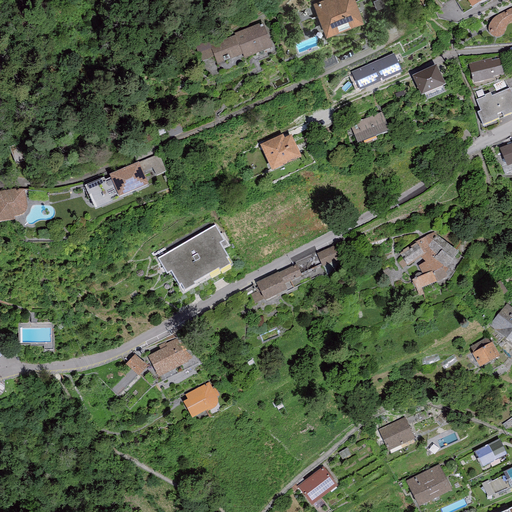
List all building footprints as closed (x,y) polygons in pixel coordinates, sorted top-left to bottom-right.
[(351,0),(323,0),(318,2),(327,25),(358,14),(351,0)] [(511,9),(505,12),(498,16),(492,24),(490,27),(491,31),(493,33),(499,34),(502,30),(505,23),(508,18),(511,18),(511,9)] [(241,36),(210,47),(216,63),(242,53),(244,56),(270,49),(261,26),(245,31),(241,36)] [(394,55),(352,72),(360,91),(402,74),(394,55)] [(488,61),(470,67),(473,80),(502,70),(499,62),(489,65),(488,61)] [(435,69),(414,78),(421,93),(440,84),(435,69)] [(487,97),(480,99),(483,105),(480,107),(486,120),(511,108),(511,87),(488,98),(487,97)] [(382,113),(353,125),(357,133),(354,135),(355,140),(375,134),(377,137),(390,133),(382,113)] [(284,140),(265,147),(274,170),(301,160),(294,141),(286,143),(284,140)] [(18,142),(10,145),(16,161),(25,158),(18,142)] [(511,143),(499,150),(507,168),(511,165),(511,143)] [(145,184),(137,166),(104,180),(102,176),(85,185),(93,205),(100,204),(99,201),(145,184)] [(13,189),(0,191),(0,217),(13,216),(12,213),(17,213),(21,212),(24,209),(25,205),(25,200),(23,198),(23,195),(24,191),(14,192),(13,189)] [(216,228),(158,259),(167,276),(172,274),(183,293),(232,267),(220,245),(224,242),(216,228)] [(432,243),(425,251),(445,267),(457,251),(435,233),(427,237),(432,243)] [(402,268),(424,256),(416,244),(407,250),(403,255),(400,262),(402,268)] [(333,247),(316,255),(321,267),(339,260),(333,247)] [(278,272),(258,285),(265,298),(287,289),(285,284),(321,267),(316,255),(300,264),(295,264),(293,267),(288,268),(282,272),(278,272)] [(420,278),(413,281),(417,290),(447,275),(442,268),(434,274),(431,271),(420,278)] [(511,309),(506,304),(488,325),(511,346),(511,309)] [(176,338),(161,344),(163,350),(152,355),(160,375),(188,361),(176,338)] [(489,342),(471,350),(480,367),(498,360),(489,342)] [(146,365),(137,356),(109,387),(119,396),(123,391),(126,390),(140,374),(140,370),(146,365)] [(191,406),(195,417),(209,409),(220,406),(216,396),(220,395),(219,390),(215,392),(213,385),(190,395),(194,404),(191,406)] [(364,399),(356,407),(363,417),(373,411),(364,399)] [(373,434),(383,455),(406,442),(397,422),(373,434)] [(481,467),(506,457),(498,441),(475,452),(478,463),(481,467)] [(439,466),(406,482),(419,508),(451,492),(439,466)] [(324,469),(300,487),(312,504),(336,486),(324,469)] [(485,481),(488,494),(509,489),(506,476),(485,481)]
